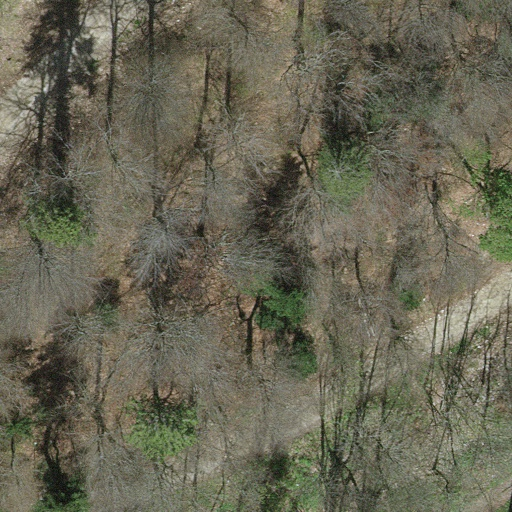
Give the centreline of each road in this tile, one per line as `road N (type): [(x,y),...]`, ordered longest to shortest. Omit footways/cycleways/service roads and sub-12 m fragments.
road 1 (track): [(83,511),(511,255)]
road 2 (track): [(130,0),(0,132)]
